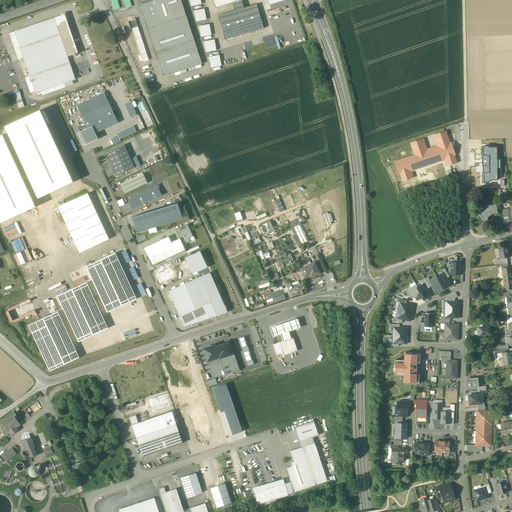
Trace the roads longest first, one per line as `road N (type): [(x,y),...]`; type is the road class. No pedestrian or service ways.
road 1 (track): [(98,0),(246,317)]
road 2 (unclassified): [(100,367),(303,299),(346,293)]
road 3 (secondary): [(361,251),(344,98),(311,0)]
road 4 (secondary): [(368,511),(360,335)]
road 5 (residential): [(464,347),(414,339),(421,306),(466,285)]
road 6 (unclassified): [(141,478),(264,437)]
road 7 (track): [(465,122),(463,0)]
